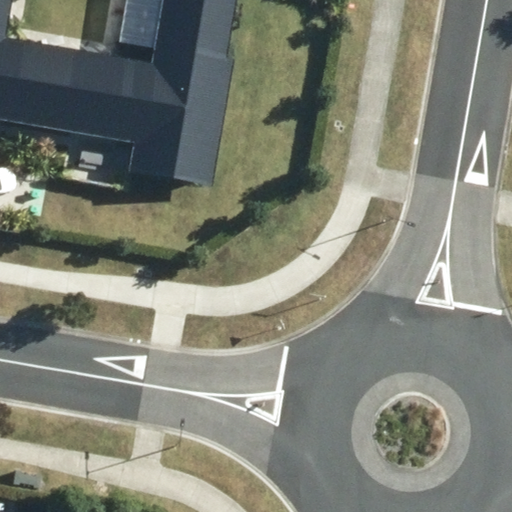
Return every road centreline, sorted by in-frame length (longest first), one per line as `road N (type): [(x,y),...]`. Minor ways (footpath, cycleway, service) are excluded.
road 1 (residential): [(438,352),(497,0)]
road 2 (residential): [(336,409),(0,356)]
road 3 (residential): [(336,409),(375,360),(406,350),(438,352)]
road 4 (residential): [(388,511),(348,483),(333,448),(336,409)]
